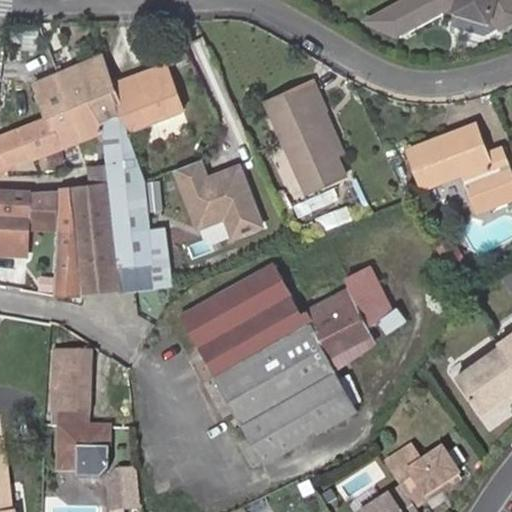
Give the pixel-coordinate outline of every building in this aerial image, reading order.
[(511,0),(410,0),(368,23),(397,36),(452,6),(457,7),(456,12),(490,20),(491,16),(496,17),(502,28),(511,21),(511,0)] [(490,20),(456,12),(455,16),(488,26),(490,20)] [(34,83),(47,116),(88,100),(101,123),(102,130),(107,166),(109,184),(88,186),(58,189),(56,233),(53,294),(120,287),(120,288),(170,283),(165,226),(150,227),(144,179),(127,131),(183,111),(166,66),(112,85),(100,55),(34,83)] [(320,119),(328,115),(315,85),(267,106),(309,198),(348,180),(339,160),(320,119)] [(88,100),(47,116),(60,146),(102,130),(101,123),(88,100)] [(348,156),(328,115),(320,119),(339,160),(348,156)] [(47,116),(0,134),(0,169),(60,146),(47,116)] [(477,127),(448,139),(450,145),(479,133),(477,127)] [(450,145),(448,139),(412,154),(427,191),(466,176),(481,210),(511,197),(511,172),(503,149),(488,155),(479,133),(450,145)] [(202,161),(178,168),(197,229),(224,220),(230,240),(260,231),(241,170),(208,180),(202,161)] [(86,168),(88,186),(109,184),(107,166),(86,168)] [(28,191),(0,189),(0,258),(29,260),(30,231),(56,233),(58,189),(28,191)] [(335,368),(340,365),(310,312),(302,316),(273,265),(183,314),(218,372),(214,374),(265,462),(356,411),(335,368)] [(370,267),(342,280),(349,293),(368,328),(383,321),(386,326),(398,320),(370,267)] [(340,365),(372,349),(369,344),(375,341),(368,328),(349,293),(310,312),(340,365)] [(393,339),(411,329),(405,316),(398,320),(386,326),(393,339)] [(511,333),(497,344),(499,347),(511,364),(511,333)] [(511,364),(499,347),(455,378),(483,417),(504,403),(500,398),(510,391),(511,394),(511,364)] [(62,412),(62,424),(88,426),(88,412),(92,412),(92,354),(56,352),(54,411),(62,412)] [(511,397),(511,394),(510,391),(500,398),(504,403),(511,397)] [(88,426),(62,424),(61,432),(104,434),(107,468),(110,428),(88,426)] [(104,434),(61,432),(59,466),(107,468),(104,434)] [(0,485),(8,484),(2,437),(0,436),(0,485)] [(411,446),(386,462),(384,464),(390,473),(400,488),(411,505),(439,487),(441,491),(460,479),(441,450),(422,462),(411,446)] [(108,472),(111,511),(137,510),(134,470),(108,472)] [(17,511),(17,510),(12,511),(8,484),(0,485),(0,511),(17,511)] [(414,509),(441,491),(439,487),(411,505),(414,509)] [(400,488),(396,491),(363,511),(415,511),(414,509),(411,505),(400,488)]
